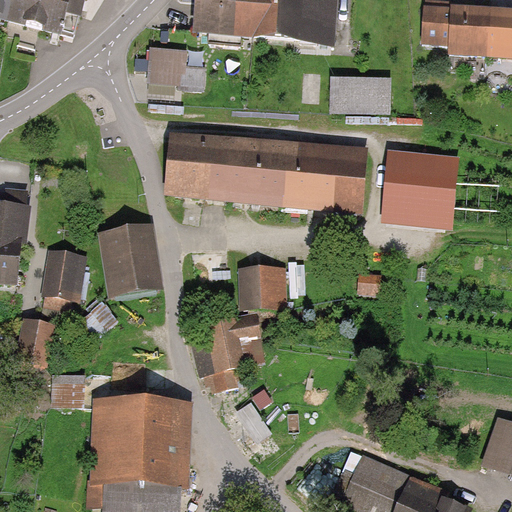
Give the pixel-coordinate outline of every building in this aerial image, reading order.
[(0,0),(0,19),(75,39),(85,0),(0,0)] [(255,0),(212,0),(209,7),(208,12),(200,11),(198,33),(210,34),(209,55),(241,57),(242,37),(253,38),(255,0)] [(335,0),(255,0),(253,38),(332,43),(335,0)] [(511,17),(425,13),(423,48),(452,49),(451,57),(511,60),(511,17)] [(184,72),(185,56),(153,54),(151,83),(203,87),(204,73),(184,72)] [(385,88),(333,86),(332,114),(384,115),(385,88)] [(171,148),(167,197),(362,215),(367,165),(171,148)] [(387,166),(371,164),(365,218),(381,220),(387,166)] [(452,172),(392,167),(387,220),(447,226),(452,172)] [(6,209),(0,208),(0,284),(18,287),(27,199),(8,197),(6,209)] [(147,231),(106,238),(116,299),(157,292),(147,231)] [(78,262),(53,259),(45,310),(71,314),(78,262)] [(285,274),(248,275),(248,312),(285,312),(285,274)] [(381,280),(360,279),(360,295),(380,296),(381,280)] [(212,344),(195,351),(203,380),(211,378),(215,396),(248,388),(239,347),(262,342),(257,320),(209,330),(212,344)] [(53,330),(26,325),(17,377),(31,379),(34,366),(46,369),(53,330)] [(80,384),(55,383),(53,409),(78,411),(80,384)] [(194,411),(94,405),(87,511),(94,511),(180,511),(182,495),(189,495),(194,411)] [(272,437),(252,406),(241,413),(261,444),(272,437)] [(511,433),(504,430),(490,468),(511,476),(511,433)] [(464,511),(439,501),(442,494),(362,459),(338,511),(464,511)]
